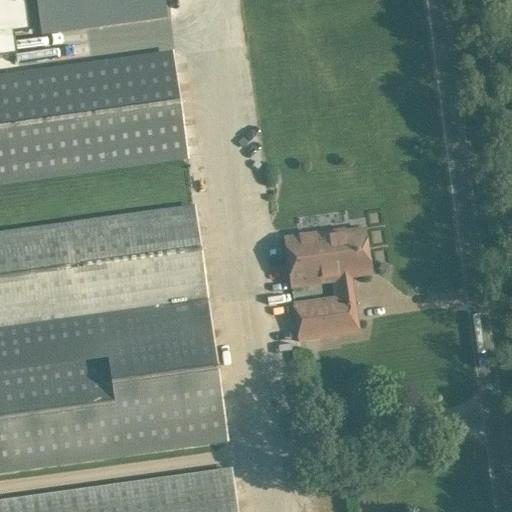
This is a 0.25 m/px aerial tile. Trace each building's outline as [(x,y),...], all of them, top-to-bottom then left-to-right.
[(0,42),(0,35),(14,34),(29,32),(24,0),(0,0),(0,59),(2,59),(0,42)] [(37,0),(41,29),(168,11),(166,0),(37,0)] [(0,186),(188,160),(173,53),(0,76),(0,186)] [(0,475),(228,443),(195,208),(0,235),(0,475)] [(365,230),(345,233),(344,231),(285,239),(289,267),(292,289),(334,283),(337,307),(295,312),(299,342),(359,334),(355,304),(349,305),(346,281),(351,280),(351,278),(372,275),(365,230)] [(0,511),(237,511),(232,469),(0,501),(0,511)]
